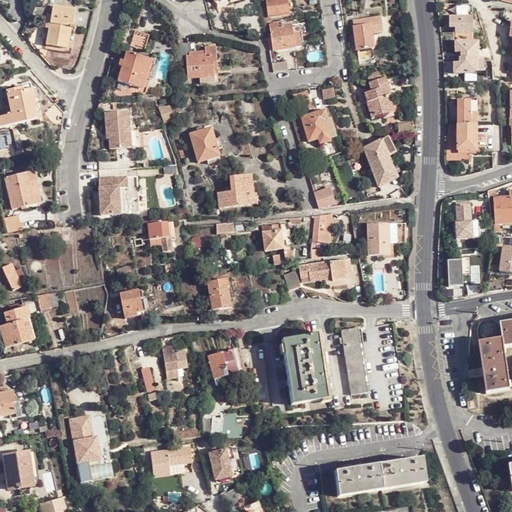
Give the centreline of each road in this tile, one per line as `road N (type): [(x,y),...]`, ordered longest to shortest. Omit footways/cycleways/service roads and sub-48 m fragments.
road 1 (residential): [(0,364),(304,308),(423,310)]
road 2 (residential): [(310,214),(276,97),(277,87),(334,72),(326,0)]
road 3 (tertiary): [(472,511),(430,369),(423,310)]
road 4 (tertiary): [(426,193),(430,95),(419,0)]
road 5 (residential): [(189,223),(310,214)]
road 6 (residential): [(79,98),(73,218)]
